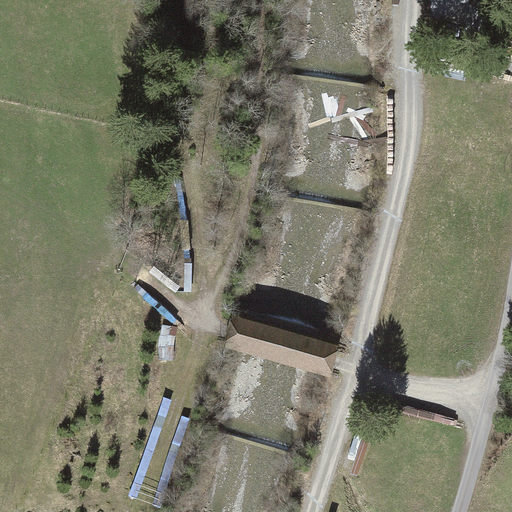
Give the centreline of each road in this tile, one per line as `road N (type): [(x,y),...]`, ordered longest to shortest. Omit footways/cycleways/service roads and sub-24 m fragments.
road 1 (track): [(418,0),(404,144),(359,375)]
road 2 (track): [(359,375),(219,331),(205,317),(210,297)]
road 3 (track): [(359,375),(314,511)]
road 4 (track): [(487,408),(359,375)]
